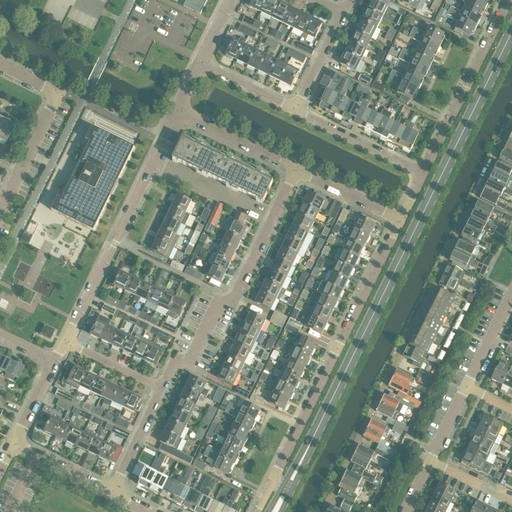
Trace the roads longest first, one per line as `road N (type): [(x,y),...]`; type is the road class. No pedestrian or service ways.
road 1 (tertiary): [(287,490),(511,31)]
road 2 (residential): [(322,511),(511,126)]
road 3 (residential): [(271,482),(400,218)]
road 4 (residential): [(162,389),(188,362),(218,304),(233,302),(297,169)]
road 5 (residential): [(177,110),(68,343)]
road 6 (residential): [(421,172),(509,0)]
road 7 (residential): [(0,211),(54,94),(0,68)]
road 8 (residential): [(421,172),(294,110)]
road 9 (residential): [(297,169),(177,110)]
